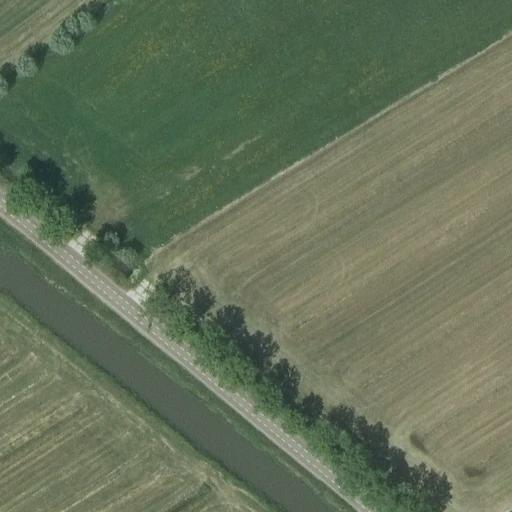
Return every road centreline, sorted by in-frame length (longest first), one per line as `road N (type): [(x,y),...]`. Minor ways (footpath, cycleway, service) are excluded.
road 1 (tertiary): [(372,511),(0,204)]
road 2 (track): [(0,316),(241,511)]
